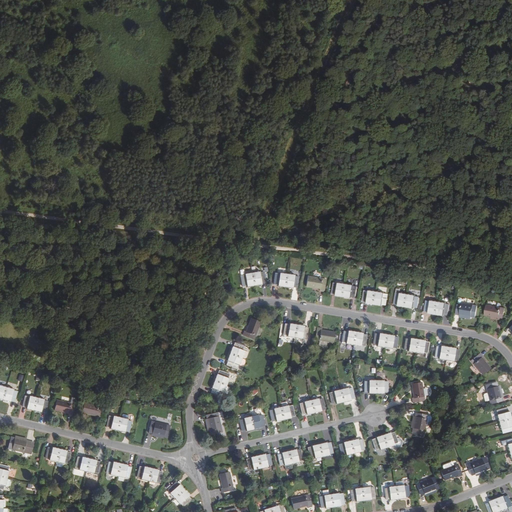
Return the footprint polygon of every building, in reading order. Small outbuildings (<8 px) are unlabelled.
[(260,272),(259,272),(252,273),(254,285),(261,284),(261,283),(266,283),(264,271),(260,272)] [(247,286),(254,285),(252,273),(244,274),(245,275),(240,276),(242,287),(247,286)] [(278,285),(277,286),(285,287),(287,274),(279,273),(279,274),(275,273),(273,284),(278,285)] [(294,276),(294,275),(287,274),(285,287),(292,288),(292,287),(297,288),(299,276),(294,276)] [(326,279),(307,276),(306,286),(319,289),(319,290),(324,291),(326,279)] [(336,295),(343,296),(345,284),(338,283),(333,283),(331,294),(336,295)] [(352,286),(352,285),(345,284),(343,296),(351,298),(351,297),(355,298),(357,286),(352,286)] [(368,291),(364,290),(362,301),(367,302),(367,303),(373,304),(375,291),(369,290),(368,291)] [(383,293),(383,292),(375,291),(373,304),(381,305),(382,304),(386,305),(388,294),(383,293)] [(398,305),(405,306),(407,294),(400,293),(400,294),(395,293),(394,304),(398,305)] [(415,296),(415,295),(407,294),(405,306),(413,308),(413,307),(417,308),(419,297),(415,296)] [(430,301),(426,300),(424,311),(429,312),(428,313),(435,314),(437,301),(430,300),(430,301)] [(445,303),(437,301),(435,314),(443,315),(447,315),(449,304),(445,303)] [(477,305),(457,301),(455,314),(459,315),(471,316),(475,317),(477,305)] [(501,303),(487,301),(484,315),(498,317),(497,319),(503,320),(505,308),(501,307),(501,303)] [(246,331),(244,331),(242,335),(254,340),(261,322),(251,318),(246,331)] [(287,336),(295,338),(297,325),(289,324),(289,325),(285,324),(283,335),(287,336)] [(304,327),(304,326),(297,325),(295,338),(302,339),(302,338),(307,339),(308,327),(304,327)] [(322,328),(317,328),(315,339),(326,341),(333,342),(335,332),(321,330),(322,328)] [(346,344),(352,345),(355,332),(348,331),(343,331),(341,342),(346,343),(346,344)] [(362,334),(363,333),(355,332),(352,345),(361,346),(361,345),(365,346),(367,335),(362,334)] [(377,345),(377,346),(384,347),(386,334),(379,333),(379,334),(375,333),(373,345),(377,345)] [(394,336),(386,334),(384,347),(392,348),(397,348),(398,337),(394,336)] [(408,350),(408,351),(415,352),(417,339),(410,338),(410,339),(406,338),(404,350),(408,350)] [(425,341),(417,339),(415,352),(423,353),(427,353),(429,342),(425,341)] [(233,347),(232,346),(230,354),(242,358),(244,351),(245,346),(235,343),(233,347)] [(441,346),(441,347),(436,346),(434,357),(439,358),(439,359),(445,360),(447,347),(441,346)] [(455,349),(456,348),(447,347),(445,360),(453,361),(453,360),(458,361),(460,350),(455,349)] [(483,356),(480,353),(471,361),(483,375),(490,368),(482,358),(483,356)] [(239,365),(242,358),(230,354),(227,361),(228,361),(226,365),(237,369),(239,365)] [(217,374),(214,381),(226,386),(229,378),(228,378),(230,374),(219,370),(217,374)] [(369,381),(364,381),(364,392),(369,392),(368,393),(375,393),(375,380),(368,381),(369,381)] [(383,381),(383,380),(375,380),(375,393),(383,393),(388,393),(388,381),(383,381)] [(224,393),(226,386),(214,381),(212,388),(211,392),(221,396),(223,392),(224,393)] [(413,397),(412,398),(413,403),(425,401),(422,382),(411,384),(413,397)] [(501,401),(501,397),(498,386),(497,382),(485,385),(487,393),(489,400),(490,404),(501,401)] [(17,392),(13,391),(14,390),(6,388),(3,400),(10,402),(11,401),(14,402),(17,392)] [(348,389),(348,388),(340,390),(343,402),(351,400),(350,400),(355,399),(352,388),(348,389)] [(333,392),(329,393),(332,404),(336,403),(336,404),(343,402),(340,390),(333,391),(333,392)] [(26,408),(26,409),(34,411),(37,398),(29,396),(29,397),(25,396),(23,407),(26,408)] [(48,402),(44,401),(44,400),(37,398),(34,411),(41,412),(42,411),(45,412),(48,402)] [(318,399),(311,400),(314,413),(321,411),(321,410),(325,409),(323,398),(318,399)] [(68,415),(72,416),(76,400),(72,399),(71,404),(57,400),(55,410),(68,414),(68,415)] [(307,414),(314,413),(311,400),(304,402),(304,403),(299,404),(302,415),(307,414)] [(100,419),(102,407),(85,403),(82,413),(96,416),(95,418),(100,419)] [(288,406),(288,405),(280,407),(283,420),(291,418),(291,417),(295,416),(293,405),(288,406)] [(276,421),(283,420),(280,407),(273,409),(269,410),(271,422),(276,421)] [(498,415),(497,415),(499,422),(511,419),(509,411),(508,412),(507,407),(496,410),(498,415)] [(218,412),(206,415),(207,419),(210,431),(211,435),(222,432),(218,412)] [(428,415),(416,412),(415,417),(413,428),(412,432),(424,435),(428,415)] [(258,416),(258,415),(250,417),(253,429),(261,428),(261,427),(265,426),(263,415),(258,416)] [(110,429),(118,431),(121,418),(113,416),(113,417),(109,416),(107,427),(111,428),(110,429)] [(244,419),(239,420),(242,431),(246,430),(246,431),(253,429),(250,417),(243,418),(244,419)] [(128,421),(128,420),(121,418),(118,431),(125,432),(125,431),(129,432),(132,422),(128,421)] [(511,421),(511,419),(499,422),(501,429),(503,433),(511,430),(511,421)] [(151,422),(148,433),(152,434),(164,437),(167,437),(170,426),(151,422)] [(390,433),(383,435),(387,447),(388,452),(396,449),(394,444),(398,443),(394,432),(390,433)] [(376,438),(372,439),(375,450),(380,449),(380,450),(387,447),(383,435),(376,437),(376,438)] [(31,454),(34,443),(27,441),(15,438),(11,437),(8,449),(31,454)] [(358,440),(358,439),(350,441),(353,453),(361,452),(360,451),(365,450),(362,439),(358,440)] [(346,455),(353,453),(350,441),(343,442),(343,443),(339,444),(341,455),(346,454),(346,455)] [(326,443),(326,442),(319,444),(322,457),(329,455),(329,454),(333,453),(331,442),(326,443)] [(399,442),(398,443),(394,444),(396,449),(398,451),(400,451),(402,449),(404,447),(403,445),(402,443),(399,442)] [(315,458),(322,457),(319,444),(312,446),(312,447),(307,448),(310,459),(315,458)] [(49,460),(56,462),(59,449),(52,448),(52,449),(48,448),(46,458),(49,459),(49,460)] [(66,452),(67,451),(59,449),(56,462),(64,464),(64,463),(68,463),(71,453),(66,452)] [(296,450),(289,451),(292,464),(299,462),(299,461),(303,460),(300,449),(296,450)] [(284,466),(292,464),(289,451),(281,453),(281,454),(277,455),(280,466),(284,465),(284,466)] [(265,455),(265,454),(258,456),(261,468),(268,467),(268,466),(272,465),(269,454),(265,455)] [(250,458),(246,459),(249,470),(253,469),(253,470),(261,468),(258,456),(250,458)] [(79,470),(86,471),(89,459),(82,457),(82,458),(78,457),(75,468),(79,469),(79,470)] [(489,468),(485,457),(467,465),(471,475),(475,474),(485,469),(489,468)] [(96,462),(97,461),(89,459),(86,471),(87,471),(91,472),(94,473),(94,472),(98,473),(100,463),(96,462)] [(110,475),(117,476),(120,464),(113,462),(113,463),(109,462),(106,472),(110,473),(110,475)] [(0,464),(0,476),(7,479),(9,471),(8,471),(9,467),(0,464)] [(128,466),(120,464),(117,476),(125,478),(125,477),(129,478),(131,467),(127,467),(128,466)] [(462,475),(458,464),(454,465),(447,468),(440,471),(444,480),(457,475),(458,477),(462,475)] [(148,481),(151,468),(144,467),(144,468),(140,467),(137,477),(141,478),(141,479),(148,481)] [(159,470),(151,468),(148,481),(156,483),(156,482),(160,483),(162,472),(158,471),(159,470)] [(222,488),(221,488),(222,493),(234,490),(230,472),(219,474),(222,488)] [(416,484),(421,495),(425,494),(435,490),(439,488),(435,477),(416,484)] [(175,499),(185,490),(179,485),(178,485),(176,482),(168,489),(171,492),(170,493),(175,499)] [(403,486),(403,485),(395,486),(397,499),(405,498),(405,497),(409,497),(408,485),(403,486)] [(388,488),(384,488),(385,500),(390,499),(390,500),(397,499),(395,486),(388,487),(388,488)] [(369,488),(369,487),(362,488),(363,501),(371,500),(371,499),(375,498),(374,487),(369,488)] [(355,490),(350,490),(351,501),(356,501),(356,502),(363,501),(362,488),(355,489),(355,490)] [(189,496),(185,490),(175,499),(180,504),(181,504),(184,507),(191,500),(189,497),(189,496)] [(338,494),(338,493),(331,494),(333,507),(340,506),(340,505),(344,504),(343,493),(338,494)] [(324,496),(319,497),(321,508),(325,507),(326,508),(333,507),(331,494),(330,495),(323,496),(324,496)] [(294,498),(291,499),(293,509),(307,506),(307,508),(312,507),(309,495),(302,497),(294,498)] [(504,497),(504,496),(497,499),(502,511),(509,509),(509,508),(511,506),(511,504),(508,495),(504,497)] [(499,511),(502,511),(497,499),(490,502),(490,503),(486,504),(489,511),(499,511)]
